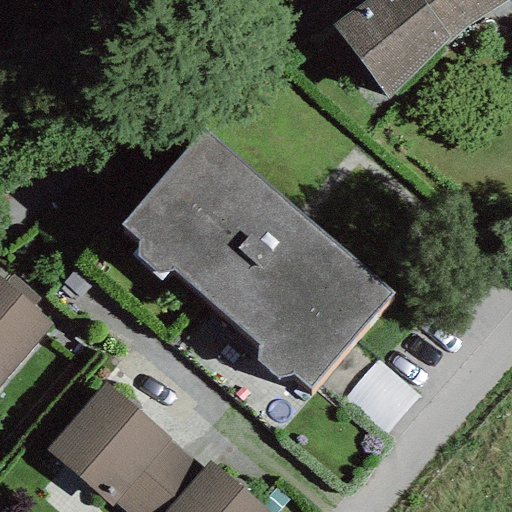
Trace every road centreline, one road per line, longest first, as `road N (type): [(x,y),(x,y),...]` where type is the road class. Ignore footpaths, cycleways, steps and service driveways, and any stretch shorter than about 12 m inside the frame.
road 1 (residential): [(333,0),(34,216),(0,230)]
road 2 (residential): [(511,343),(366,511)]
